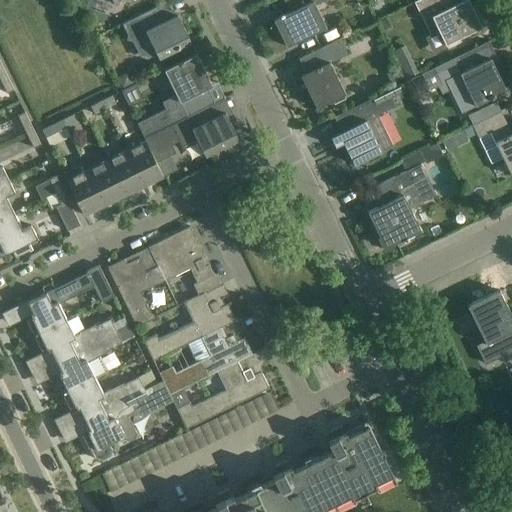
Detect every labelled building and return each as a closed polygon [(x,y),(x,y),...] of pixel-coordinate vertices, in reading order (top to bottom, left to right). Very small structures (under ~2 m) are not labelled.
[(280,16),(273,20),(286,47),(304,38),(326,27),(316,6),(327,0),(297,0),(300,7),(284,15),(283,13),(279,15),(280,16)] [(463,0),(457,3),(455,0),(417,0),(414,2),(430,35),(438,31),(445,45),(482,27),(468,0),(463,0)] [(157,6),(124,22),(140,55),(146,58),(156,53),(159,59),(191,43),(181,22),(169,18),(163,21),(157,6)] [(378,21),(384,34),(392,30),(386,17),(378,21)] [(348,54),(340,38),(304,56),(311,70),(301,76),(316,108),(347,93),(332,62),(348,54)] [(460,72),(445,80),(461,113),(476,105),(488,99),(506,91),(491,59),(496,56),(489,41),(471,50),(457,57),(453,59),(460,72)] [(138,124),(144,138),(209,106),(201,91),(212,86),(196,54),(164,70),(176,95),(161,103),(165,111),(138,124)] [(397,65),(385,70),(391,84),(403,78),(397,65)] [(134,83),(128,72),(117,77),(122,89),(134,83)] [(14,90),(6,73),(0,75),(0,80),(6,94),(14,90)] [(410,89),(407,82),(334,117),(341,131),(330,136),(336,147),(343,143),(354,165),(381,152),(393,146),(378,115),(396,106),(392,98),(410,89)] [(101,100),(105,109),(116,103),(112,95),(101,100)] [(94,114),(105,109),(101,100),(90,106),(94,114)] [(496,101),(467,115),(472,125),(483,120),(501,111),(496,101)] [(144,138),(146,142),(150,150),(176,136),(181,147),(197,139),(205,156),(238,140),(225,112),(220,115),(214,103),(209,106),(144,138)] [(464,130),(468,138),(476,134),(491,164),(502,158),(511,176),(511,132),(511,133),(501,111),(483,120),(472,125),(472,126),(464,130)] [(26,134),(34,131),(25,112),(17,115),(26,134)] [(72,114),(62,119),(66,127),(76,122),(72,114)] [(46,137),(66,127),(62,119),(42,129),(46,137)] [(41,144),(34,131),(26,134),(33,148),(41,144)] [(146,142),(126,152),(143,187),(163,177),(150,150),(146,142)] [(425,163),(442,154),(436,142),(419,151),(425,163)] [(123,197),(143,187),(126,152),(106,162),(123,197)] [(87,171),(104,206),(123,197),(106,162),(87,171)] [(436,196),(421,163),(382,182),(390,198),(378,204),(379,206),(367,212),(385,248),(402,239),(403,242),(408,239),(407,237),(421,230),(410,209),(436,196)] [(0,183),(8,179),(2,167),(0,167),(0,183)] [(84,215),(104,206),(87,171),(67,181),(84,215)] [(43,182),(49,195),(55,192),(62,189),(56,176),(43,182)] [(0,219),(14,212),(6,196),(15,192),(8,179),(0,183),(0,219)] [(80,224),(62,189),(55,192),(61,205),(56,207),(67,230),(80,224)] [(23,229),(14,212),(0,219),(0,256),(13,250),(16,257),(32,249),(28,242),(37,238),(31,225),(23,229)] [(191,286),(196,297),(204,293),(219,286),(190,226),(148,247),(157,265),(164,279),(189,267),(197,282),(193,284),(193,285),(191,286)] [(164,279),(157,265),(146,271),(139,256),(126,263),(124,258),(107,267),(136,326),(150,320),(137,293),(164,279)] [(34,336),(66,320),(58,304),(94,287),(101,302),(114,296),(99,267),(100,266),(99,265),(86,272),(87,273),(21,305),(25,312),(29,310),(32,317),(26,320),(34,336)] [(196,297),(191,286),(179,292),(185,303),(196,297)] [(467,305),(485,341),(476,345),(485,364),(511,350),(511,316),(499,290),(467,305)] [(153,360),(201,337),(221,327),(235,320),(227,303),(220,307),(216,300),(209,303),(204,293),(196,297),(185,303),(184,303),(192,321),(159,338),(156,333),(143,340),(153,360)] [(66,320),(34,336),(41,351),(47,348),(51,354),(47,356),(50,364),(128,325),(124,317),(112,323),(111,320),(75,337),(66,320)] [(55,378),(62,394),(95,378),(87,361),(122,344),(119,337),(131,331),(128,325),(50,364),(53,370),(57,368),(61,375),(55,378)] [(221,327),(201,337),(210,354),(175,372),(172,366),(159,372),(163,381),(169,393),(169,394),(217,371),(242,359),(243,359),(252,354),(244,337),(237,341),(233,334),(226,337),(221,327)] [(243,359),(242,359),(217,371),(226,389),(191,406),(189,401),(176,408),(186,428),(269,388),(261,371),(253,375),(250,368),(248,369),(243,359)] [(95,378),(62,394),(70,409),(76,406),(79,412),(75,414),(79,422),(157,383),(150,370),(138,376),(139,378),(103,396),(95,378)] [(163,381),(157,383),(79,422),(82,428),(86,426),(89,433),(83,436),(94,458),(101,461),(110,456),(112,450),(109,443),(123,436),(124,440),(129,441),(136,438),(138,433),(127,412),(133,409),(142,416),(165,405),(161,396),(169,393),(163,381)] [(380,449),(367,422),(345,432),(342,426),(331,431),(334,438),(328,441),(333,451),(293,470),(291,467),(290,467),(287,461),(276,466),(279,473),(273,476),(275,479),(234,499),(233,495),(232,496),(228,489),(218,495),(221,501),(215,504),(216,508),(207,511),(317,511),(351,496),(353,499),(377,487),(375,484),(393,475),(384,457),(384,450),(380,449)]
